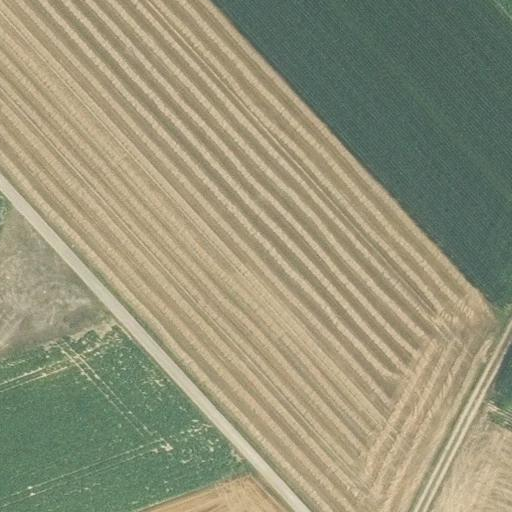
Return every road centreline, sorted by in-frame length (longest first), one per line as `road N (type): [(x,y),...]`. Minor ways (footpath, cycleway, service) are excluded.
road 1 (track): [(0,179),(298,511)]
road 2 (track): [(447,511),(511,386)]
